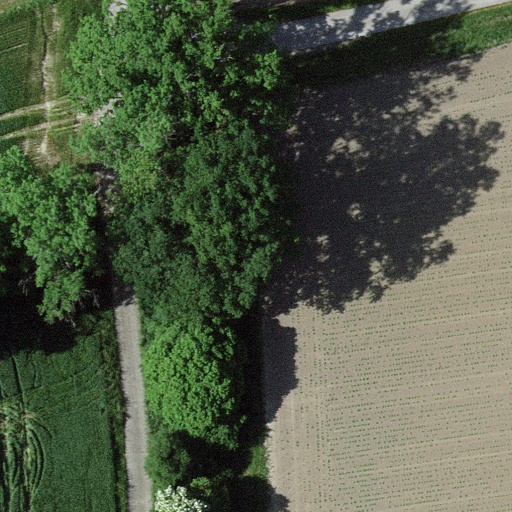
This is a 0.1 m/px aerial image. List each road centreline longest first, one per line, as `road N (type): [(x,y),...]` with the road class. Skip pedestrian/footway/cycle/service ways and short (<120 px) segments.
road 1 (track): [(138,511),(111,109),(121,0)]
road 2 (track): [(447,0),(245,41),(200,31),(160,0)]
